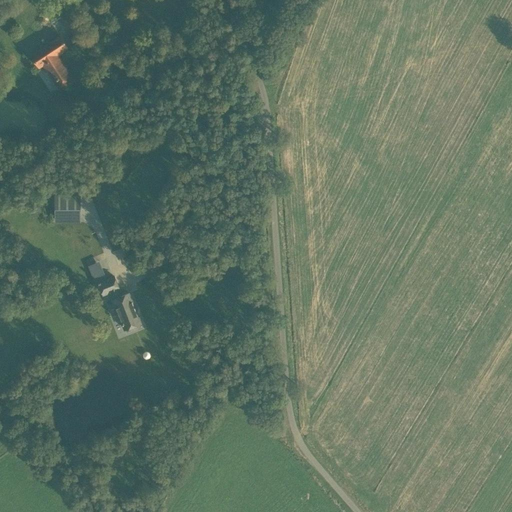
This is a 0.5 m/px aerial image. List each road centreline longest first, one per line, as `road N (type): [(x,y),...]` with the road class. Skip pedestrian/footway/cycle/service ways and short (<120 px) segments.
road 1 (unclassified): [(357,511),(316,465),(289,411),(268,117),(229,0)]
road 2 (track): [(268,117),(307,0)]
